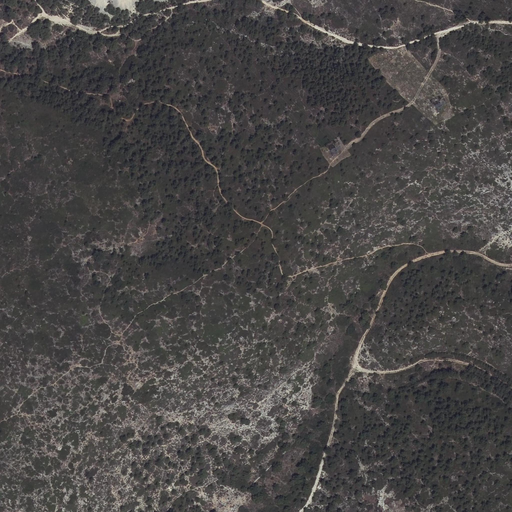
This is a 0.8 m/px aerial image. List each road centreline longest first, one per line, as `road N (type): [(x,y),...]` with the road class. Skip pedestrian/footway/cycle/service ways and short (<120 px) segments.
road 1 (track): [(511,389),(451,358),(366,371),(355,356),(400,267),(440,251),(511,262)]
road 2 (track): [(320,29),(393,47),(454,27),(511,22)]
road 3 (track): [(439,32),(413,101),(341,152)]
road 4 (track): [(356,364),(335,395),(333,429),(301,511)]
